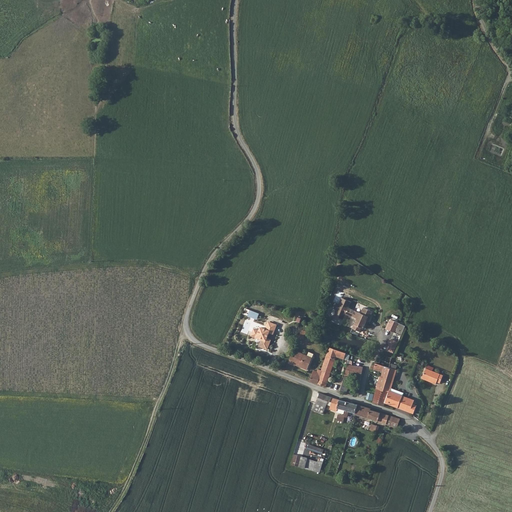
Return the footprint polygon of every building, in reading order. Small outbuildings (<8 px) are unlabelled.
[(361,314),(348,309),(350,303),(341,299),(338,305),(335,304),(333,310),(336,311),(333,317),(343,321),(345,315),(351,317),(352,316),(357,318),(352,329),(360,332),(361,328),(363,329),(367,321),(368,317),(370,318),(372,312),(363,308),(361,314)] [(391,320),(387,329),(401,336),(405,326),(391,320)] [(276,325),(268,322),(265,329),(260,328),(259,331),(253,329),(251,336),(257,337),(261,339),(261,340),(259,346),(267,349),(270,340),(266,338),(268,333),(272,334),(276,325)] [(398,342),(391,340),(387,351),(394,353),(398,342)] [(317,384),(326,386),(335,359),(336,359),(337,356),(344,359),(346,353),(330,347),(322,371),(317,384)] [(297,351),(295,358),(291,356),(288,363),(295,366),(295,365),(307,370),(314,354),(309,352),(307,355),(297,351)] [(375,370),(379,371),(378,373),(377,375),(380,376),(384,366),(390,367),(391,363),(390,363),(392,358),(385,355),(381,359),(379,364),(375,363),(375,365),(372,364),(371,368),(374,369),(375,370)] [(363,367),(348,365),(345,375),(357,378),(357,380),(360,381),(361,375),(363,367)] [(384,391),(389,392),(385,403),(393,406),(402,409),(413,414),(417,405),(413,404),(415,400),(398,394),(391,391),(392,388),(397,370),(396,369),(391,368),(386,382),(385,386),(384,391)] [(440,383),(443,375),(426,368),(422,378),(436,384),(437,382),(440,383)] [(317,372),(313,370),(310,381),(317,384),(322,371),(318,369),(317,372)] [(340,392),(344,377),(340,376),(335,391),(340,392)] [(346,394),(352,378),(345,376),(344,377),(340,392),(346,394)] [(384,391),(376,388),(373,403),(384,406),(385,403),(389,392),(384,391)] [(328,396),(320,393),(316,403),(324,406),(325,403),(326,401),(329,402),(329,401),(331,397),(328,396)] [(336,411),(337,408),(344,410),(346,410),(348,402),(334,398),(332,402),(331,405),(330,409),(336,411)] [(349,411),(355,413),(358,405),(354,403),(348,402),(346,410),(345,415),(339,413),(337,419),(343,421),(344,416),(347,417),(349,411)] [(365,407),(358,405),(355,413),(355,414),(368,418),(371,410),(371,408),(365,407)] [(368,418),(390,425),(393,417),(389,416),(371,410),(368,418)] [(393,417),(390,425),(397,427),(400,419),(393,417)] [(309,444),(307,449),(323,454),(325,449),(309,444)] [(319,472),(321,468),(305,463),(303,467),(319,472)]
